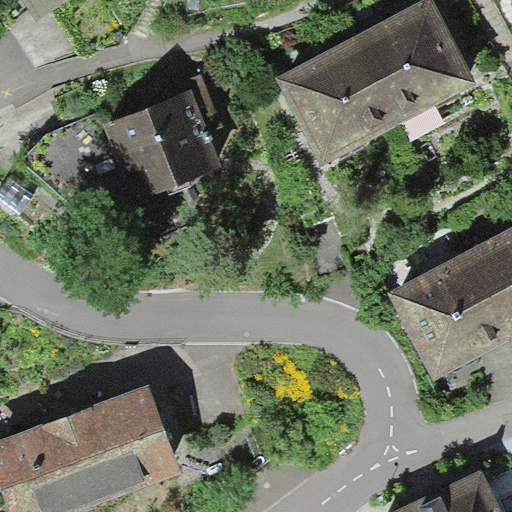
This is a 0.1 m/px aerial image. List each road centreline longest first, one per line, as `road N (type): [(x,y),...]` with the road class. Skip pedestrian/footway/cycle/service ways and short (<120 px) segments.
road 1 (residential): [(0,267),(88,312),(135,320),(285,311),(339,325),(388,390),(384,461)]
road 2 (residential): [(0,89),(133,52)]
road 3 (residential): [(384,461),(511,414)]
